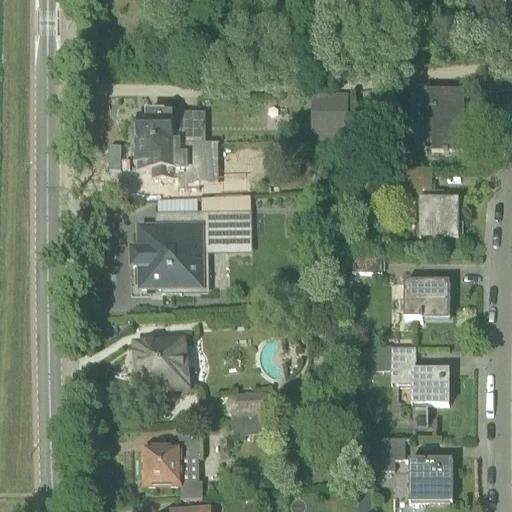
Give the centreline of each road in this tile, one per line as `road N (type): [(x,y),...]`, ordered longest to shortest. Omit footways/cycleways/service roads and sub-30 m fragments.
road 1 (tertiary): [(52,511),(47,0)]
road 2 (track): [(511,79),(46,94)]
road 3 (residential): [(502,511),(504,229),(511,180)]
